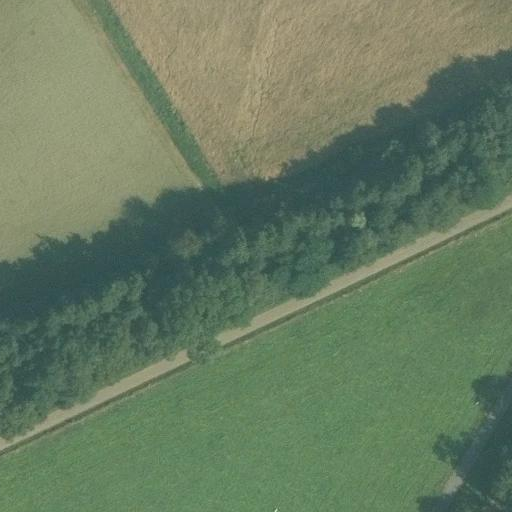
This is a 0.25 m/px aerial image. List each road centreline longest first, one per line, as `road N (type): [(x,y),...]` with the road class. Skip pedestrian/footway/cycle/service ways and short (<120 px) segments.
road 1 (unclassified): [(0,433),(281,291),(511,192)]
road 2 (unclassified): [(426,511),(511,375)]
